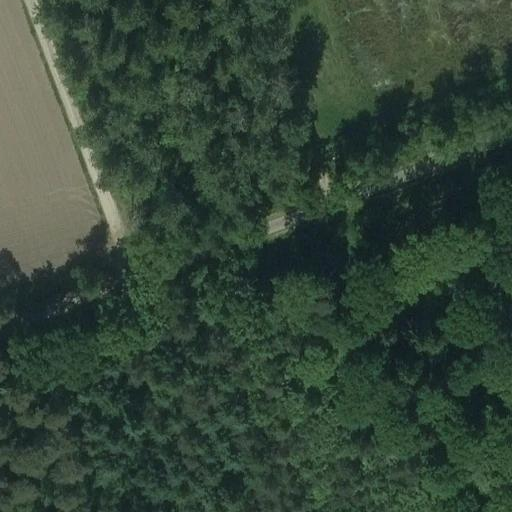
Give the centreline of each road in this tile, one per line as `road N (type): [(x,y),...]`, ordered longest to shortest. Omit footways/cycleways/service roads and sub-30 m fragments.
road 1 (unclassified): [(135,279),(511,129)]
road 2 (unclassified): [(135,279),(30,0)]
road 3 (unclassified): [(0,331),(135,279)]
